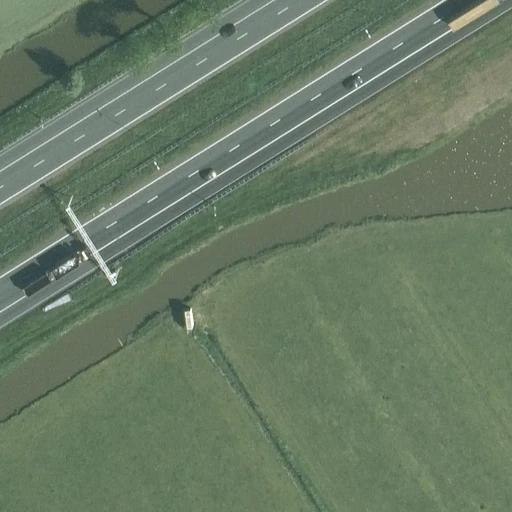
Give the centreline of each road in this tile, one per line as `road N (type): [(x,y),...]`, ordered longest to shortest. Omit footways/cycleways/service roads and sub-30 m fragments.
road 1 (motorway): [(0,305),(488,0)]
road 2 (motorway): [(301,0),(0,188)]
